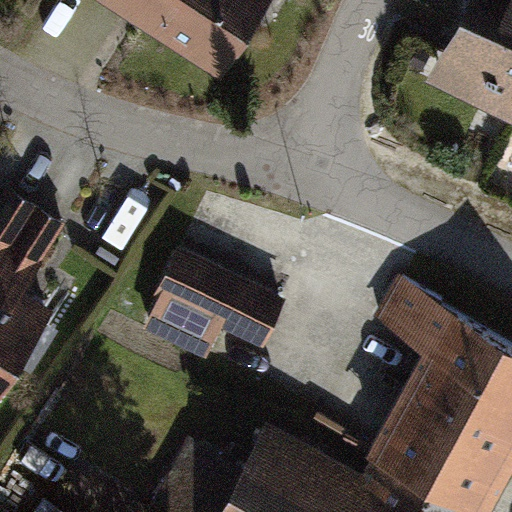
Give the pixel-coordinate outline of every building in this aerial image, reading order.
[(111,0),(229,76),(273,0),(111,0)] [(511,112),(511,0),(463,0),(428,73),(511,112)] [(0,391),(57,301),(26,281),(66,218),(11,183),(0,199),(0,391)] [(146,322),(210,354),(225,322),(266,342),(290,293),(181,239),(146,322)] [(218,511),(489,511),(511,473),(511,332),(399,270),(376,312),(430,341),(372,445),(379,447),(371,460),(274,411),(250,456),(218,511)] [(180,511),(218,511),(250,456),(195,425),(155,497),(180,511)]
